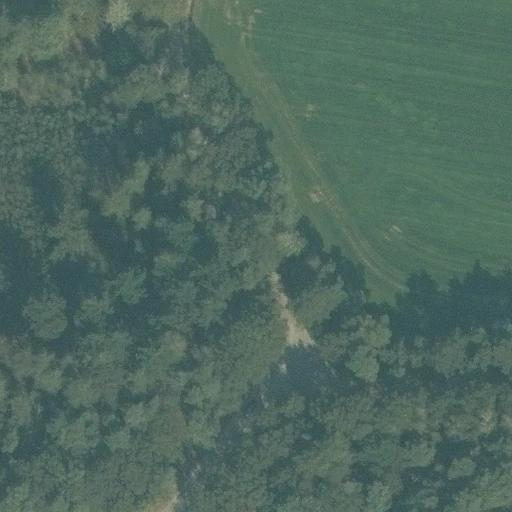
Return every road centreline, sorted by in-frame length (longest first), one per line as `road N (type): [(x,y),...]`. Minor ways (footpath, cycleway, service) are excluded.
road 1 (unclassified): [(301,371),(276,285),(177,58)]
road 2 (unclassified): [(511,395),(349,389),(301,371)]
road 3 (unclassified): [(175,511),(238,427),(301,371)]
